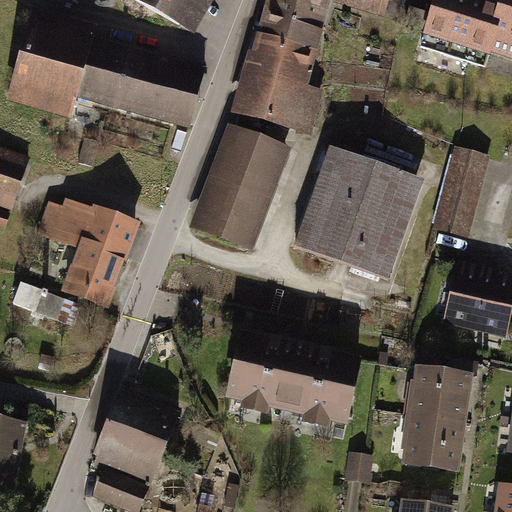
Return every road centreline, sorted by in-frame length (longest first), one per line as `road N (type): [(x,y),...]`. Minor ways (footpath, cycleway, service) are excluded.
road 1 (residential): [(69,511),(260,0)]
road 2 (unknown): [(238,56),(38,0)]
